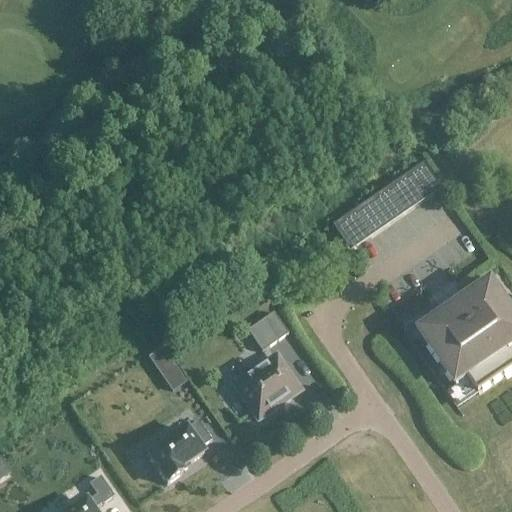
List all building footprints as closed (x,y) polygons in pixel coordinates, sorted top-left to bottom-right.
[(437,187),(422,166),(405,178),(420,199),(437,187)] [(420,199),(405,178),(388,189),(403,210),(420,199)] [(403,210),(388,189),(372,200),(386,222),(403,210)] [(386,222),(372,200),(355,212),(370,233),(386,222)] [(370,233),(355,212),(339,223),(337,225),(333,228),(347,248),(351,245),(351,246),(353,245),(370,233)] [(333,245),(323,252),(327,259),(338,252),(333,245)] [(511,314),(493,286),(479,296),(476,291),(463,300),(461,301),(467,309),(459,315),(457,311),(454,307),(453,307),(452,307),(455,312),(448,317),(445,312),(443,313),(430,322),(433,327),(420,336),(457,390),(469,382),(479,396),(503,379),(511,373),(511,314)] [(290,335),(275,314),(252,330),(267,351),(290,335)] [(304,395),(277,355),(265,362),(267,364),(242,381),(241,380),(229,387),(257,427),(268,420),(267,418),(285,405),(291,401),(292,403),(304,395)] [(178,375),(164,385),(172,396),(186,386),(178,375)] [(197,424),(147,459),(167,487),(182,476),(180,473),(203,457),(200,452),(211,444),(197,424)] [(0,463),(0,481),(8,476),(0,463)] [(86,504),(74,511),(93,511),(102,506),(102,507),(113,499),(100,480),(89,487),(96,498),(86,505),(86,504)]
